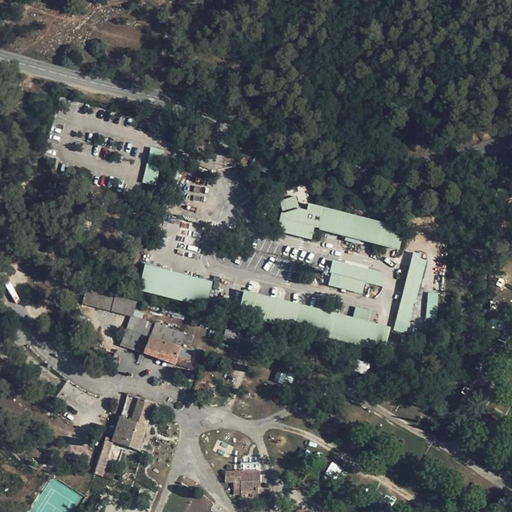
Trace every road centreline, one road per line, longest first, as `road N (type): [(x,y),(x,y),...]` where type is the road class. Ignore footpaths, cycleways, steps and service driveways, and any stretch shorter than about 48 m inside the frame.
road 1 (unclassified): [(0,59),(391,162),(445,157),(511,135)]
road 2 (track): [(257,424),(327,443),(438,511)]
